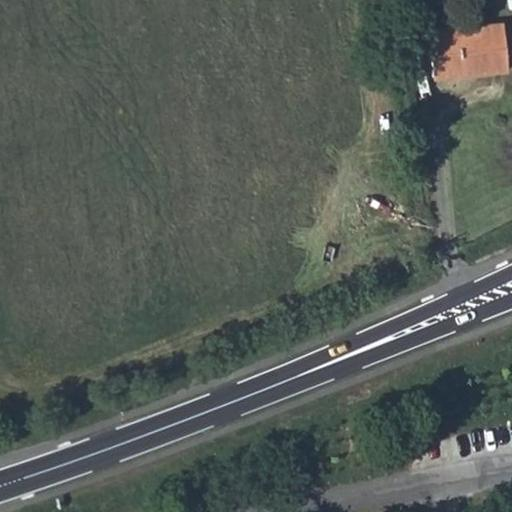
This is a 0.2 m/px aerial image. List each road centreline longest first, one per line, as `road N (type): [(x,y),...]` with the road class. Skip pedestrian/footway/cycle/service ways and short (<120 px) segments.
road 1 (secondary): [(0,486),(511,286)]
road 2 (unclassified): [(296,511),(511,473)]
road 3 (unknown): [(428,112),(464,271)]
